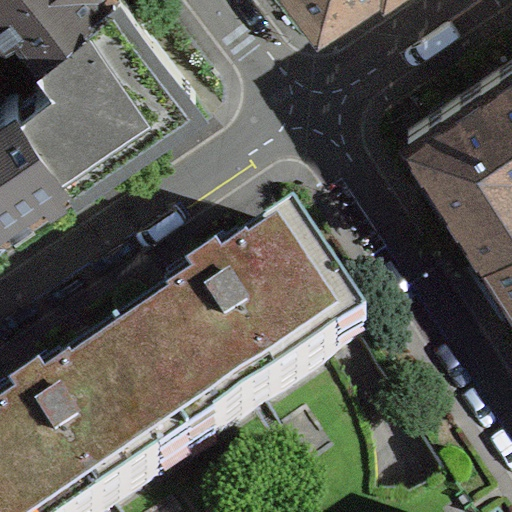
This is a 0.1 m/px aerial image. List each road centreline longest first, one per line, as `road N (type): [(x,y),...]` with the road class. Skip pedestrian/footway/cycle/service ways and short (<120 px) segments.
road 1 (residential): [(301,109),(511,429)]
road 2 (residential): [(301,109),(0,311)]
road 3 (residential): [(463,0),(301,109)]
road 4 (residential): [(219,0),(301,109)]
